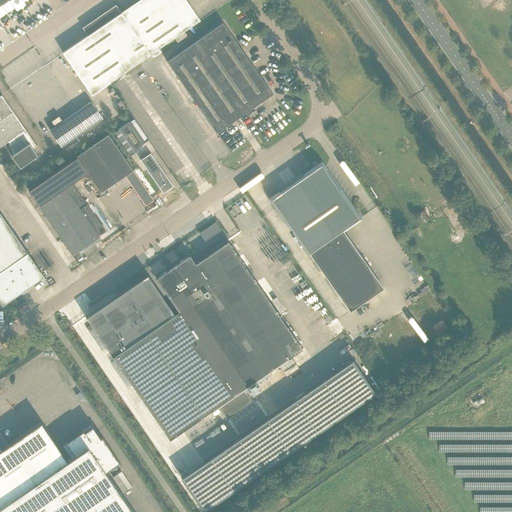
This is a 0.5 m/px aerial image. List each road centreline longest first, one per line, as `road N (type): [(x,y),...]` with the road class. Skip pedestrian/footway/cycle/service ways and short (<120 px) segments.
road 1 (unclassified): [(0,339),(313,126),(318,95),(251,0)]
road 2 (secondary): [(490,108),(415,0)]
